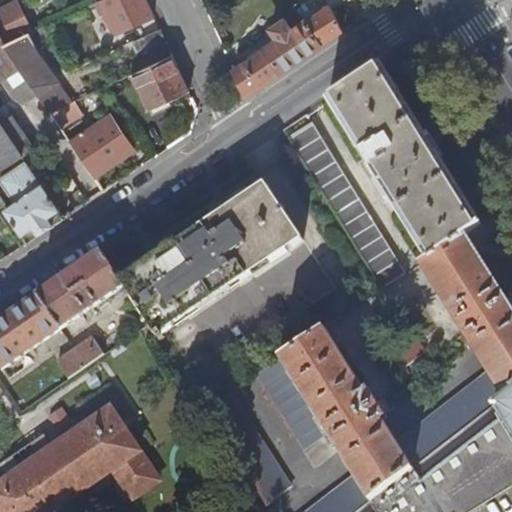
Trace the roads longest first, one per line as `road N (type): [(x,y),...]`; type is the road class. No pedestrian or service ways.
road 1 (residential): [(0,290),(237,131)]
road 2 (residential): [(237,131),(430,0)]
road 3 (residential): [(174,0),(237,131)]
